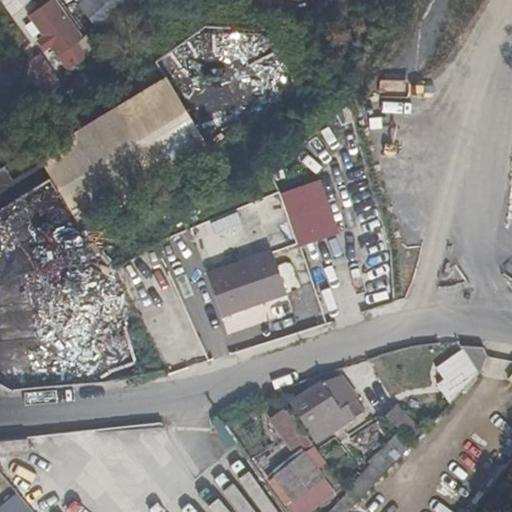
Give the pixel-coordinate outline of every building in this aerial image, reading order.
[(51,0),(30,17),(61,57),(82,41),(52,0),(51,0)] [(78,0),(75,3),(97,30),(133,0),(78,0)] [(48,100),(66,82),(38,53),(19,70),(48,100)] [(0,89),(13,84),(7,72),(0,75),(0,89)] [(212,154),(172,90),(45,169),(84,233),(212,154)] [(270,249),(206,272),(221,314),(285,291),(270,249)] [(457,342),(478,374),(486,354),(481,344),(457,342)] [(345,404),(356,399),(340,376),(322,384),(290,405),(315,443),(354,418),(345,404)] [(370,462),(371,465),(345,494),(353,506),(413,442),(410,440),(420,430),(395,407),(384,417),(399,430),(387,445),(381,439),(373,447),(378,453),(370,462)] [(298,450),(264,477),(268,483),(273,479),(302,455),(298,450)] [(302,455),(273,479),(292,504),(292,505),(299,511),(301,511),(331,488),(304,454),(302,455)] [(268,483),(288,507),(292,504),(273,479),(268,483)] [(27,511),(11,494),(0,503),(0,511),(27,511)] [(347,511),(353,506),(345,494),(328,511),(347,511)]
